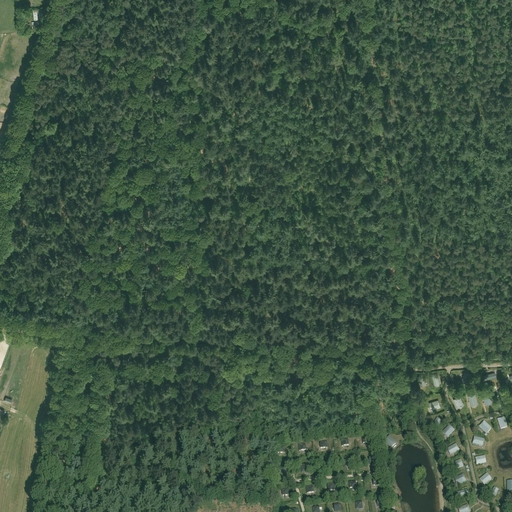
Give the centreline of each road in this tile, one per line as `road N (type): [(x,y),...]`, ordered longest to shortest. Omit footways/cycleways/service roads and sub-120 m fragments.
road 1 (track): [(365,0),(403,357)]
road 2 (track): [(403,357),(88,326)]
road 3 (track): [(58,511),(88,326)]
road 4 (track): [(403,357),(417,432),(433,444),(447,511)]
road 5 (track): [(3,149),(54,0)]
